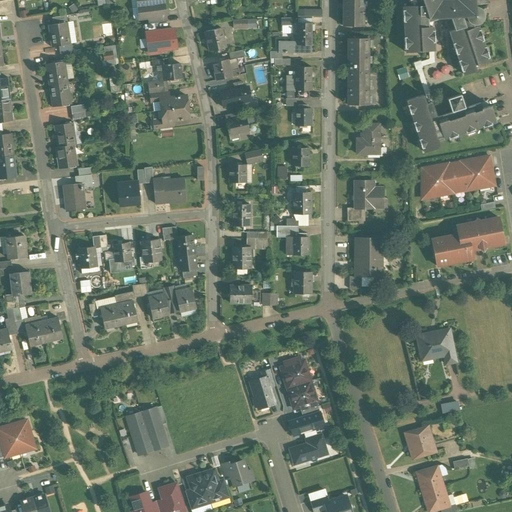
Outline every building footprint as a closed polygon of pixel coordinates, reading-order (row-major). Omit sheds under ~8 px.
[(363,0),(343,0),(343,25),(364,25),(363,0)] [(411,0),(412,3),(414,2),(414,5),(404,6),(404,12),(403,12),(403,22),(405,22),(405,24),(404,24),(405,35),(406,35),(406,37),(404,37),(405,49),(407,49),(407,53),(434,51),(434,43),(435,43),(435,31),(433,31),(433,27),(429,27),(429,23),(445,18),(451,18),(455,30),(449,31),(452,41),(454,41),(454,43),(453,44),(457,55),(458,55),(460,60),(459,61),(462,72),(464,72),(465,75),(477,72),(475,67),(489,62),(488,59),(490,59),(486,47),(484,48),(482,42),(484,41),(480,30),(478,30),(477,27),(474,28),(473,23),(475,23),(478,23),(480,21),(482,19),(482,17),(485,16),(484,11),(481,12),(480,11),(479,10),(477,9),(476,9),(475,5),(486,4),(485,0),(453,0),(440,1),(440,0),(411,0)] [(164,4),(139,7),(140,20),(148,19),(166,17),(164,4)] [(66,16),(52,18),(53,25),(68,23),(66,16)] [(53,25),(48,26),(51,48),(59,46),(71,44),(68,23),(53,25)] [(156,32),(155,23),(149,24),(144,25),(145,33),(148,33),(156,32)] [(312,23),(297,23),(297,42),(297,45),(312,45),(312,23)] [(221,28),(206,32),(210,51),(226,48),(221,28)] [(148,33),(150,54),(176,51),(173,29),(156,32),(148,33)] [(369,38),(348,38),(348,104),(369,104),(369,38)] [(297,42),(279,41),(279,52),(279,53),(282,53),(312,53),(312,45),(297,45),(297,42)] [(71,44),(59,46),(60,53),(73,51),(72,44),(71,44)] [(116,45),(103,46),(105,60),(117,58),(116,45)] [(243,50),(229,53),(231,60),(244,57),(243,50)] [(73,51),(60,53),(61,60),(74,58),(73,51)] [(167,58),(156,60),(157,67),(163,66),(163,65),(168,64),(167,58)] [(228,60),(213,63),(217,80),(232,77),(231,72),(228,60)] [(65,61),(45,64),(49,86),(68,83),(65,61)] [(170,65),(170,64),(168,64),(163,65),(163,66),(164,72),(165,81),(167,81),(182,79),(180,63),(170,65)] [(312,67),(295,67),(296,91),(309,91),(312,91),(312,67)] [(396,69),(399,79),(408,77),(405,67),(396,69)] [(0,79),(0,78),(0,100),(9,100),(7,79),(8,79),(8,78),(0,79)] [(159,82),(149,83),(149,84),(150,93),(150,94),(151,94),(168,91),(167,81),(165,81),(159,82)] [(68,83),(49,86),(52,107),(71,104),(68,83)] [(248,87),(229,91),(233,106),(251,101),(248,87)] [(168,91),(151,94),(152,103),(161,102),(161,99),(169,98),(168,91)] [(229,91),(220,93),(224,108),(233,106),(229,91)] [(309,91),(298,91),(298,99),(309,99),(309,91)] [(423,95),(408,100),(425,153),(441,148),(438,139),(443,137),(444,139),(496,122),(491,106),(482,109),(481,106),(480,103),(465,107),(461,94),(448,99),(452,112),(438,117),(433,102),(426,104),(423,95)] [(186,95),(169,98),(161,99),(161,102),(162,111),(188,107),(186,95)] [(9,100),(0,100),(0,122),(2,122),(13,121),(13,120),(12,120),(9,100)] [(84,104),(71,106),(72,114),(85,112),(84,104)] [(188,107),(162,111),(163,119),(164,122),(172,121),(189,119),(188,107)] [(312,109),(296,109),(296,126),(311,126),(312,109)] [(85,112),(72,114),(73,120),(86,118),(85,112)] [(256,115),(246,117),(247,124),(257,122),(256,115)] [(227,121),(226,121),(230,139),(239,137),(239,135),(249,132),(247,124),(246,117),(236,119),(227,121)] [(163,119),(154,121),(155,130),(173,128),(172,121),(164,122),(163,119)] [(73,123),(54,126),(57,147),(75,145),(77,144),(73,123)] [(380,124),(364,124),(364,139),(357,139),(357,154),(368,154),(368,148),(380,148),(380,124)] [(0,134),(0,157),(15,156),(14,155),(13,155),(11,135),(12,135),(12,134),(4,135),(0,134)] [(57,147),(55,148),(58,169),(78,166),(75,145),(57,147)] [(309,149),(293,148),(293,166),(308,166),(309,149)] [(259,150),(245,153),(248,165),(262,162),(259,150)] [(15,156),(0,157),(0,178),(17,177),(17,176),(15,176),(13,156),(15,156)] [(488,157),(474,159),(479,187),(495,184),(490,158),(489,157),(488,157)] [(474,159),(463,161),(461,162),(466,189),(479,187),(474,159)] [(393,161),(382,162),(383,172),(394,172),(393,161)] [(461,161),(448,164),(453,191),(466,189),(461,162),(461,161)] [(446,164),(435,166),(440,194),(453,191),(448,164),(446,165),(446,164)] [(246,183),(245,165),(230,165),(230,183),(246,183)] [(287,177),(287,166),(277,166),(277,177),(287,177)] [(435,166),(424,168),(424,169),(422,169),(422,171),(422,197),(440,194),(435,166)] [(152,167),(145,168),(145,169),(146,183),(153,182),(153,179),(154,179),(152,167)] [(91,168),(78,169),(79,176),(92,175),(91,168)] [(145,169),(137,170),(138,183),(138,184),(146,183),(145,169)] [(79,176),(75,177),(76,184),(82,184),(83,190),(93,188),(92,175),(79,176)] [(184,178),(163,180),(162,178),(154,179),(153,179),(153,182),(156,204),(186,201),(184,178)] [(374,188),(374,182),(355,182),(355,208),(362,208),(375,208),(375,199),(383,199),(383,187),(374,188)] [(138,183),(118,185),(120,205),(140,203),(138,184),(138,183)] [(76,184),(64,186),(67,212),(85,210),(83,190),(82,184),(76,184)] [(311,193),(294,193),(294,214),(311,214),(311,193)] [(494,202),(481,205),(482,211),(495,208),(494,202)] [(250,205),(233,205),(233,226),(250,226),(250,205)] [(363,221),(362,208),(355,208),(348,208),(348,222),(363,221)] [(458,234),(432,239),(434,248),(435,248),(437,258),(436,258),(437,267),(473,260),(471,251),(480,249),(484,252),(486,248),(504,244),(499,217),(481,221),(477,218),(474,222),(457,226),(458,234)] [(176,227),(169,228),(171,240),(177,239),(177,237),(178,237),(176,227)] [(169,228),(163,228),(164,240),(171,240),(169,228)] [(291,233),(278,233),(277,238),(287,238),(287,245),(293,245),(293,237),(304,237),(304,234),(299,233),(291,233)] [(106,235),(99,236),(101,248),(108,247),(106,235)] [(178,237),(177,237),(177,239),(179,257),(195,255),(193,235),(178,237)] [(24,236),(6,238),(8,259),(26,257),(24,236)] [(99,236),(93,237),(94,247),(95,247),(95,248),(101,248),(99,236)] [(304,237),(293,237),(293,245),(293,255),(308,255),(308,237),(304,237)] [(159,239),(142,241),(145,263),(161,261),(159,239)] [(379,239),(356,239),(356,277),(362,277),(374,277),(382,277),(382,259),(379,259),(379,239)] [(129,243),(114,245),(115,259),(109,259),(111,273),(133,270),(129,243)] [(94,247),(79,249),(81,269),(97,267),(95,248),(95,247),(94,247)] [(250,247),(233,247),(233,269),(250,269),(250,247)] [(195,255),(179,257),(181,269),(182,268),(183,271),(197,270),(195,255)] [(12,268),(0,269),(0,273),(0,276),(10,275),(10,274),(12,274),(12,268)] [(12,274),(10,274),(10,275),(13,295),(13,296),(15,296),(31,294),(28,272),(12,274)] [(312,272),(295,272),(294,294),(311,294),(312,272)] [(356,277),(350,277),(350,289),(362,289),(362,286),(362,277),(356,277)] [(374,277),(362,277),(362,286),(374,286),(374,277)] [(82,292),(91,291),(90,280),(81,280),(82,292)] [(145,283),(139,284),(142,296),(148,295),(145,283)] [(139,284),(132,285),(134,291),(135,298),(136,298),(142,296),(139,284)] [(175,285),(163,288),(164,294),(165,294),(166,299),(177,297),(175,291),(176,291),(175,285)] [(251,286),(230,286),(230,303),(251,303),(251,286)] [(176,291),(175,291),(177,297),(180,310),(180,311),(181,311),(180,310),(195,306),(196,308),(192,287),(176,291)] [(134,291),(115,296),(117,305),(121,325),(122,324),(122,323),(137,320),(137,321),(138,321),(133,302),(136,301),(136,298),(135,298),(134,291)] [(164,294),(148,298),(153,318),(153,317),(153,316),(168,313),(169,314),(169,312),(166,299),(165,294),(164,294)] [(177,297),(166,299),(169,312),(180,310),(177,297)] [(16,301),(3,303),(4,310),(12,309),(16,308),(16,301)] [(100,309),(97,309),(96,304),(89,305),(92,317),(102,315),(100,309)] [(117,305),(100,309),(102,315),(105,328),(106,328),(105,327),(121,324),(121,325),(117,305)] [(16,308),(12,309),(15,322),(22,321),(23,326),(25,326),(26,325),(25,320),(28,319),(25,307),(16,308)] [(12,309),(5,309),(9,324),(15,322),(12,309)] [(28,319),(25,320),(26,325),(42,322),(40,316),(28,319)] [(58,318),(42,322),(47,342),(47,340),(62,337),(62,338),(58,318)] [(22,321),(15,322),(18,334),(27,332),(25,326),(23,326),(22,321)] [(15,322),(9,324),(10,329),(11,335),(18,334),(15,322)] [(47,342),(42,322),(26,325),(25,326),(27,332),(30,346),(31,346),(30,344),(46,341),(46,342),(47,342)] [(439,331),(428,333),(428,335),(417,337),(422,360),(444,356),(446,364),(456,362),(450,328),(439,331)] [(7,329),(0,330),(0,350),(11,348),(11,350),(12,350),(9,336),(7,329)] [(299,357),(283,362),(285,367),(301,362),(299,357)] [(285,367),(282,368),(288,388),(310,381),(304,361),(301,362),(285,367)] [(271,369),(262,372),(264,378),(268,377),(271,386),(276,384),(271,369)] [(264,378),(250,382),(255,398),(253,398),(256,407),(258,406),(259,409),(276,403),(271,386),(268,377),(264,378)] [(310,381),(288,388),(294,408),(304,405),(316,401),(310,381)] [(316,401),(304,405),(306,411),(318,407),(316,401)] [(161,407),(155,408),(161,425),(166,424),(161,407)] [(318,407),(306,411),(308,417),(320,413),(318,407)] [(155,408),(142,412),(153,451),(167,447),(161,425),(155,408)] [(142,412),(127,417),(138,456),(153,451),(142,412)] [(308,417),(289,423),(293,436),(304,433),(314,429),(324,426),(320,413),(308,417)] [(25,420),(12,424),(20,451),(34,447),(35,448),(28,422),(27,422),(27,420),(25,421),(25,420)] [(12,424),(0,427),(0,439),(1,442),(5,457),(6,457),(5,455),(20,451),(12,424)] [(426,427),(405,433),(413,459),(434,453),(426,427)] [(314,429),(304,433),(305,438),(316,435),(314,429)] [(316,435),(305,438),(307,443),(308,445),(323,440),(321,433),(316,435)] [(323,440),(308,445),(307,443),(290,450),(295,465),(310,460),(312,461),(316,460),(317,458),(328,454),(323,440)] [(217,456),(211,458),(214,468),(220,466),(217,456)] [(236,459),(220,464),(225,479),(231,477),(228,466),(237,463),(236,459)] [(468,459),(453,462),(455,470),(470,467),(468,459)] [(237,463),(228,466),(231,477),(234,485),(250,480),(254,479),(251,470),(247,472),(244,461),(237,463)] [(437,467),(417,473),(423,493),(443,487),(437,467)] [(215,469),(201,473),(210,503),(230,497),(224,480),(219,482),(215,469)] [(201,473),(187,477),(194,499),(197,507),(210,503),(201,473)] [(177,483),(159,489),(163,500),(166,511),(174,511),(184,509),(177,483)] [(53,486),(45,488),(47,494),(55,492),(53,486)] [(443,487),(423,493),(428,511),(431,511),(441,509),(449,507),(449,506),(443,487)] [(152,511),(150,504),(147,492),(131,497),(136,511),(152,511)] [(49,511),(44,494),(32,498),(36,511),(49,511)] [(328,496),(310,501),(313,511),(320,511),(327,510),(325,503),(329,502),(328,496)] [(329,502),(325,503),(327,510),(327,511),(351,511),(347,496),(329,502)] [(36,511),(32,498),(21,501),(24,511),(36,511)] [(194,499),(188,501),(191,509),(197,507),(194,499)] [(166,511),(163,500),(157,502),(159,511),(166,511)] [(159,511),(157,502),(150,504),(152,511),(159,511)]
